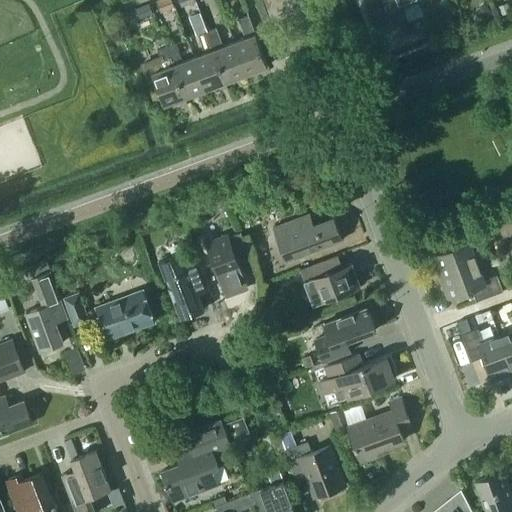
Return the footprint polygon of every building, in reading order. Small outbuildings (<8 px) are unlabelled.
[(171,0),(157,0),(161,12),(175,7),(171,0)] [(371,0),(366,2),(371,18),(383,13),(377,0),(371,0)] [(381,0),(386,13),(420,1),(419,0),(381,0)] [(497,6),(500,15),(508,12),(505,3),(497,6)] [(149,4),(135,9),(138,18),(152,13),(149,4)] [(479,12),(485,19),(493,12),(487,5),(479,12)] [(246,73),(268,65),(249,15),(238,19),(245,37),(234,41),(246,73)] [(216,27),(207,30),(226,81),(246,73),(234,41),(223,46),(216,27)] [(226,81),(207,30),(198,34),(205,52),(194,57),(206,88),(226,81)] [(176,42),(167,46),(186,96),(206,88),(194,57),(183,61),(176,42)] [(186,96),(167,46),(158,49),(160,56),(142,63),(148,81),(155,78),(165,104),(186,96)] [(511,227),(507,214),(496,219),(504,241),(511,237),(511,227)] [(301,216),(273,227),(286,260),(342,239),(334,217),(305,228),(301,216)] [(440,277),(478,263),(472,247),(485,242),(479,225),(452,235),(456,247),(432,256),(440,277)] [(249,254),(241,231),(229,236),(229,235),(206,244),(219,279),(243,270),(238,258),(249,254)] [(198,293),(209,289),(199,263),(188,267),(183,253),(160,261),(181,317),(204,309),(198,293)] [(314,303),(360,286),(351,262),(342,266),(338,254),(300,268),(314,303)] [(503,291),(503,290),(497,274),(484,279),(478,263),(440,277),(448,298),(472,289),(476,301),(503,291)] [(67,318),(57,291),(49,270),(33,276),(44,305),(26,311),(41,351),(63,342),(56,322),(67,318)] [(0,311),(10,307),(0,284),(0,283),(0,311)] [(155,321),(143,290),(96,307),(96,308),(85,312),(78,293),(65,298),(75,324),(88,319),(99,314),(108,338),(155,321)] [(346,340),(376,329),(367,307),(324,323),(328,334),(315,339),(324,361),(351,352),(346,340)] [(511,330),(499,335),(511,368),(511,314),(511,315),(511,319),(511,330)] [(467,317),(457,321),(461,330),(470,327),(467,317)] [(462,334),(472,361),(483,356),(492,380),(511,372),(511,368),(499,335),(483,341),(478,328),(462,334)] [(0,342),(0,380),(24,372),(12,339),(0,342)] [(135,381),(164,364),(158,354),(129,372),(135,381)] [(303,357),(306,367),(313,364),(310,355),(303,357)] [(394,379),(386,356),(352,369),(348,358),(326,366),(330,378),(319,382),(323,393),(334,389),(338,400),(394,379)] [(0,434),(33,422),(24,400),(8,406),(4,395),(0,397),(0,434)] [(390,402),(393,410),(348,426),(361,460),(391,449),(389,445),(404,439),(400,428),(411,424),(402,398),(390,402)] [(337,429),(351,423),(345,406),(330,411),(337,429)] [(223,423),(231,446),(243,441),(240,434),(250,431),(244,415),(223,423)] [(221,419),(188,432),(193,445),(183,449),(188,461),(162,470),(173,500),(218,483),(213,468),(218,466),(213,452),(231,446),(223,423),(221,419)] [(279,434),(285,450),(297,445),(291,429),(279,434)] [(315,497),(345,485),(330,444),(311,451),(307,441),(285,450),(295,476),(306,471),(315,497)] [(111,489),(105,474),(96,450),(71,459),(77,474),(64,479),(76,511),(95,511),(90,497),(111,489)] [(272,484),(250,493),(254,505),(256,511),(295,511),(280,469),(268,473),(272,484)] [(511,511),(511,493),(503,470),(475,481),(486,511),(511,511)] [(56,511),(55,508),(58,507),(56,503),(53,504),(41,473),(23,479),(21,474),(5,480),(17,511),(21,511),(29,509),(30,511),(56,511)] [(473,511),(461,488),(434,510),(435,511),(473,511)] [(238,511),(238,510),(254,505),(250,493),(217,505),(219,511),(238,511)]
